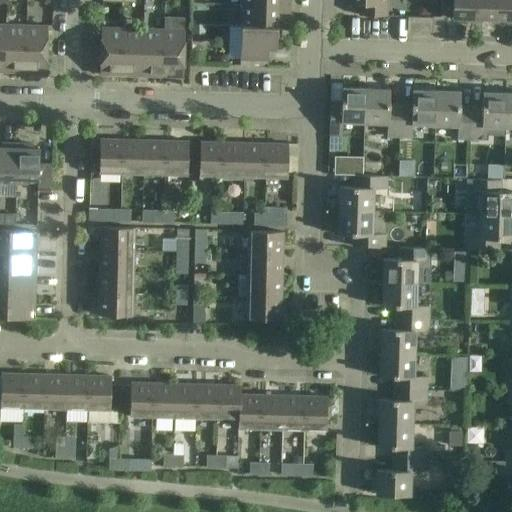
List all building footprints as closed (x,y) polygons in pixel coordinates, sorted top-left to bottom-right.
[(385,16),(385,0),(350,0),(351,4),(359,4),(358,15),(385,16)] [(475,19),(475,0),(452,0),(452,18),(475,19)] [(497,0),(475,0),(475,19),(497,20),(497,0)] [(511,0),(497,0),(497,20),(511,20),(511,0)] [(290,6),(242,5),(241,26),(276,27),(276,13),(289,13),(290,6)] [(433,17),(408,17),(407,31),(432,31),(433,17)] [(24,72),(26,25),(6,25),(4,71),(24,72)] [(26,25),(24,72),(45,73),(46,26),(26,25)] [(276,50),(276,27),(241,26),(241,60),(267,60),(268,50),(276,50)] [(100,74),(121,75),(122,28),(102,27),(100,74)] [(143,29),(122,28),(121,75),(141,76),(143,29)] [(163,30),(143,29),(141,76),(161,76),(163,30)] [(183,30),(163,30),(161,76),(182,77),(183,30)] [(364,123),(365,89),(341,88),(341,108),(329,108),(328,135),(341,135),(341,122),(364,123)] [(386,137),(399,137),(400,110),(388,110),(389,89),(365,89),(364,123),(387,123),(386,137)] [(413,124),(435,125),(436,91),(412,90),(411,110),(400,110),(399,137),(413,137),(413,124)] [(436,91),(435,125),(458,126),(458,139),(469,139),(470,112),(459,112),(459,91),(436,91)] [(470,112),(469,139),(483,140),(484,126),(505,127),(506,93),(482,92),(482,113),(470,112)] [(121,173),(122,139),(100,139),(99,173),(121,173)] [(144,140),(122,139),(121,173),(143,174),(144,140)] [(165,141),(144,140),(143,174),(165,174),(165,141)] [(188,141),(165,141),(165,174),(187,175),(188,141)] [(221,176),(222,142),(199,142),(199,175),(221,176)] [(244,143),(222,142),(221,176),(243,177),(244,143)] [(0,182),(16,183),(17,143),(1,143),(1,148),(0,147),(0,182)] [(17,143),(16,183),(37,184),(37,187),(50,187),(51,165),(39,164),(39,149),(33,149),(33,144),(17,143)] [(266,144),(244,143),(243,177),(265,177),(266,144)] [(266,144),(265,177),(287,178),(288,144),(266,144)] [(335,175),(360,175),(362,176),(363,157),(336,156),(335,175)] [(340,186),(339,210),(372,212),(373,189),(386,189),(387,177),(362,176),(360,175),(360,187),(340,186)] [(467,191),(466,214),(480,214),(511,215),(511,191),(501,191),(502,180),(467,179),(467,191)] [(263,224),(274,224),(286,224),(287,210),(264,209),(264,213),(263,224)] [(110,221),(120,221),(120,210),(110,210),(110,221)] [(120,210),(120,221),(130,221),(130,210),(120,210)] [(163,222),(164,210),(154,210),(153,222),(163,222)] [(173,211),(164,210),(163,222),(173,223),(173,211)] [(372,212),(339,210),(338,234),(358,235),(358,246),(384,247),(385,234),(372,234),(372,212)] [(210,224),(220,224),(220,212),(210,212),(210,224)] [(220,224),(230,224),(242,224),(242,212),(220,212),(220,224)] [(253,224),(263,224),(264,213),(253,213),(253,224)] [(4,214),(4,224),(15,225),(15,214),(4,214)] [(511,239),(511,215),(480,214),(479,237),(465,237),(465,250),(500,251),(500,239),(511,239)] [(100,227),(100,249),(133,250),(134,228),(100,227)] [(0,251),(35,253),(36,237),(31,237),(31,231),(0,229),(0,251)] [(176,241),(176,252),(188,252),(188,242),(188,229),(176,229),(176,241)] [(248,231),(248,253),(282,254),(283,232),(248,231)] [(194,242),(194,252),(206,252),(206,242),(194,242)] [(383,258),(382,282),(417,283),(429,284),(429,283),(427,283),(428,261),(430,261),(430,248),(398,247),(398,259),(383,258)] [(133,272),(133,250),(100,249),(99,271),(133,272)] [(471,280),(471,251),(458,250),(457,280),(471,280)] [(35,253),(0,251),(0,273),(30,274),(30,269),(35,269),(35,253)] [(188,261),(188,252),(176,252),(176,261),(188,261)] [(206,252),(194,252),(193,262),(206,262),(206,252)] [(248,253),(247,275),(282,276),(282,254),(248,253)] [(132,294),(133,272),(99,271),(98,293),(132,294)] [(30,274),(0,273),(0,295),(34,296),(35,280),(30,280),(30,274)] [(247,275),(247,297),(281,298),(282,276),(247,275)] [(396,318),(428,319),(429,306),(417,306),(417,283),(382,282),(382,306),(396,307),(396,318)] [(175,295),(187,295),(187,285),(175,285),(175,295)] [(193,285),(193,296),(205,296),(205,286),(193,285)] [(471,291),(470,316),(483,317),(484,291),(471,291)] [(132,294),(98,293),(98,315),(131,316),(132,294)] [(34,296),(0,295),(0,317),(29,318),(29,312),(34,312),(34,296)] [(186,305),(187,295),(175,295),(175,304),(186,305)] [(205,305),(205,296),(193,296),(193,305),(205,305)] [(281,320),(281,298),(247,297),(246,319),(281,320)] [(380,353),(415,354),(416,331),(428,332),(428,319),(396,318),(395,329),(381,328),(380,353)] [(394,389),(426,390),(427,377),(415,376),(415,354),(380,353),(379,377),(394,377),(394,389)] [(482,371),(483,357),(454,357),(454,388),(469,388),(469,370),(482,371)] [(0,392),(0,407),(22,408),(23,374),(1,373),(0,392)] [(44,408),(45,375),(23,374),(22,408),(44,408)] [(65,409),(66,375),(45,375),(44,408),(65,409)] [(87,409),(88,376),(66,375),(65,409),(87,409)] [(110,376),(88,376),(87,409),(109,410),(110,376)] [(129,416),(151,417),(152,383),(130,383),(129,416)] [(151,417),(173,417),(174,384),(152,383),(151,417)] [(173,417),(195,418),(196,384),(174,384),(173,417)] [(195,418),(217,419),(217,385),(196,384),(195,418)] [(217,385),(217,419),(238,419),(239,395),(240,395),(240,385),(217,385)] [(426,402),(426,390),(394,389),(393,399),(378,399),(378,424),(413,425),(414,402),(426,402)] [(261,395),(240,395),(239,395),(238,419),(237,428),(260,429),(261,395)] [(282,429),(282,396),(261,395),(260,429),(282,429)] [(303,430),(304,396),(282,396),(282,429),(303,430)] [(326,397),(304,396),(303,430),(325,430),(326,397)] [(392,459),(424,460),(424,447),(412,447),(413,425),(378,424),(377,447),(392,447),(392,459)] [(13,435),(13,448),(21,448),(21,435),(21,425),(13,425),(13,435)] [(21,435),(21,448),(32,448),(33,436),(21,435)] [(64,446),(64,458),(74,458),(75,437),(65,437),(64,446)] [(54,458),(64,458),(64,446),(55,445),(54,458)] [(162,466),(172,467),(172,454),(163,454),(162,466)] [(183,455),(172,454),(172,467),(182,467),(183,455)] [(215,468),(216,455),(206,455),(206,467),(215,468)] [(216,455),(215,468),(225,468),(226,456),(216,455)] [(118,470),(119,458),(108,458),(108,470),(118,470)] [(119,458),(118,470),(128,471),(129,458),(119,458)] [(423,472),(424,460),(392,459),(391,470),(376,469),(375,495),(411,496),(412,472),(423,472)] [(259,475),(259,463),(250,462),(249,475),(259,475)] [(269,463),(259,463),(259,475),(269,475),(269,463)] [(292,476),(302,476),(302,464),(293,463),(292,476)] [(302,464),(302,476),(312,476),(312,464),(302,464)]
